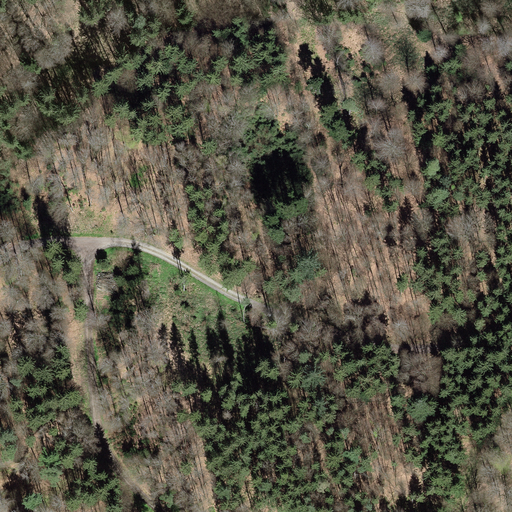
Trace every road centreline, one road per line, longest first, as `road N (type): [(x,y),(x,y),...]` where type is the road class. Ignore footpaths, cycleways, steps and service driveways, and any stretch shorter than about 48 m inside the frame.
road 1 (track): [(511,326),(427,349),(362,344),(136,244),(78,240)]
road 2 (track): [(159,511),(102,448),(78,240)]
road 3 (track): [(511,409),(449,511)]
